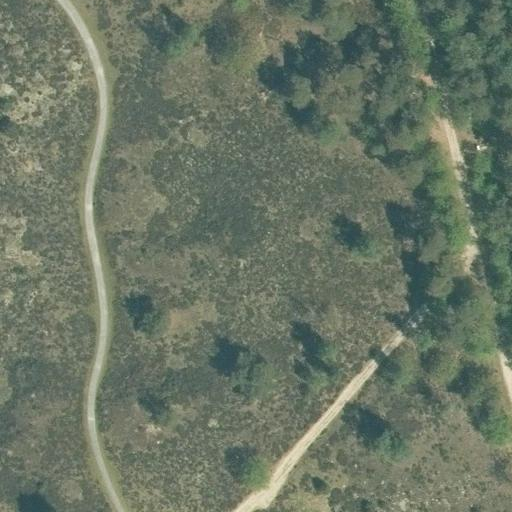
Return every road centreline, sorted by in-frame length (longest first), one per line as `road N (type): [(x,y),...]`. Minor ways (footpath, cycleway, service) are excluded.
road 1 (track): [(483,248),(247,511)]
road 2 (track): [(420,0),(455,144)]
road 3 (track): [(511,377),(483,248)]
